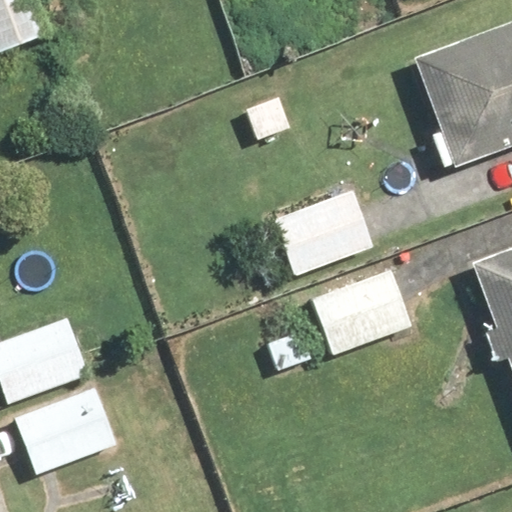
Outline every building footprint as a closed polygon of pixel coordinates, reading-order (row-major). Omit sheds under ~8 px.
[(58,35),(44,0),(0,0),(0,57),(51,37),(58,35)] [(511,28),(414,66),(457,175),(511,153),(511,28)] [(380,247),(356,189),(268,226),(292,284),(380,247)] [(511,250),(480,262),(504,329),(492,333),(508,377),(511,375),(511,250)] [(269,339),(281,372),(417,323),(398,270),(308,302),(315,323),(269,339)] [(0,367),(11,405),(95,379),(91,366),(77,321),(0,345),(0,367)] [(36,474),(126,441),(106,387),(16,421),(36,474)]
